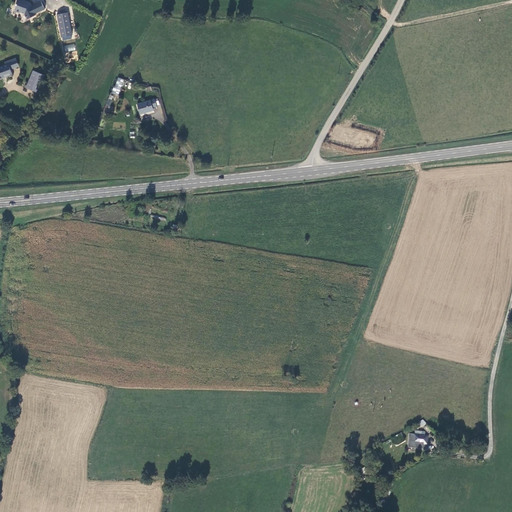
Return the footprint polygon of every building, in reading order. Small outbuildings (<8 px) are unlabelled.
[(44,10),(40,3),(30,7),(29,4),(24,2),(21,3),(21,2),(17,1),(14,7),(15,9),(14,12),(15,13),(18,14),(20,13),(24,15),(26,20),(35,16),(34,15),(44,10)] [(67,14),(56,16),(60,38),(71,36),(67,14)] [(63,46),(65,53),(76,50),(74,43),(63,46)] [(77,53),(65,53),(65,61),(78,61),(77,53)] [(0,78),(3,78),(3,77),(10,74),(9,70),(13,68),(10,60),(3,63),(4,65),(0,66),(0,78)] [(24,88),(35,93),(43,76),(31,71),(24,88)] [(123,81),(117,79),(111,94),(117,96),(123,81)] [(108,112),(113,96),(109,95),(104,111),(108,112)] [(155,109),(153,101),(136,106),(138,116),(152,112),(151,110),(155,109)] [(418,424),(423,427),(426,423),(422,419),(418,424)] [(414,435),(413,443),(426,445),(427,436),(424,436),(424,432),(418,432),(418,435),(414,435)]
